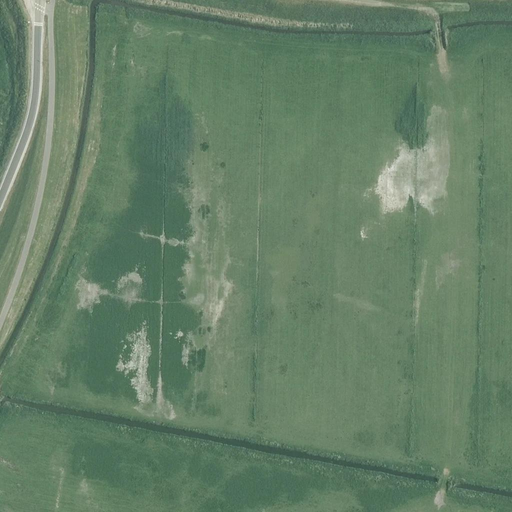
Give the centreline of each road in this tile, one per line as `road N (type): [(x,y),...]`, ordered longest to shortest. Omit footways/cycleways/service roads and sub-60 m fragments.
road 1 (track): [(444,499),(452,121),(438,17),(422,7),(352,0)]
road 2 (unclassified): [(0,203),(33,111),(40,7)]
